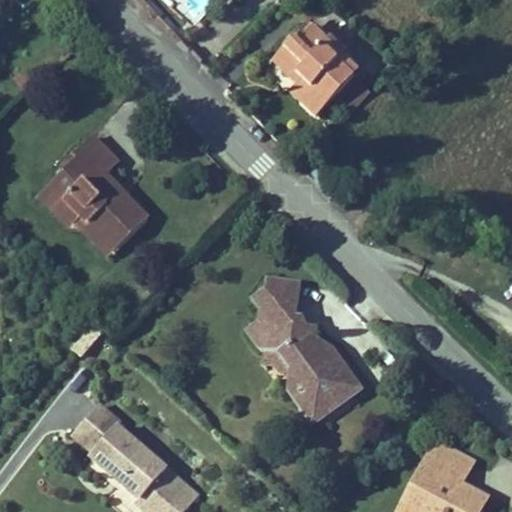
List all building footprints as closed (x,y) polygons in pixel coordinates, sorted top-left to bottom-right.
[(0,0),(0,21),(12,0),(0,0)] [(298,37),(278,56),(302,80),(294,89),(287,96),(316,124),(332,108),(354,86),(360,79),(345,65),(353,57),(336,40),(329,48),(316,34),(305,45),(298,37)] [(302,80),(278,56),(269,65),(294,89),(302,80)] [(368,99),(354,86),(332,108),(345,120),(368,99)] [(77,250),(93,266),(102,257),(139,295),(170,257),(136,224),(122,211),(130,192),(107,173),(77,203),(82,208),(65,226),(84,243),(77,250)] [(149,210),(130,192),(122,211),(136,224),(149,210)] [(89,270),(93,266),(77,250),(84,243),(65,226),(55,236),(89,270)] [(102,257),(93,266),(131,301),(139,295),(102,257)] [(345,435),(367,414),(342,374),(323,362),(314,346),(318,310),(281,302),(281,309),(267,322),(275,331),(272,346),(260,355),(272,374),(290,374),(318,415),(304,427),(311,437),(345,435)] [(290,374),(272,374),(271,388),(280,389),(289,402),(299,402),(297,418),(304,427),(318,415),(290,374)] [(119,437),(92,467),(112,485),(109,489),(131,508),(135,503),(143,510),(141,511),(187,511),(182,507),(185,503),(137,460),(140,456),(119,437)] [(477,511),(474,509),(478,501),(456,490),(457,476),(440,466),(414,511),(477,511)] [(474,509),(477,511),(497,511),(504,502),(457,476),(456,490),(478,501),(474,509)] [(141,511),(143,510),(135,503),(131,508),(134,511),(141,511)]
